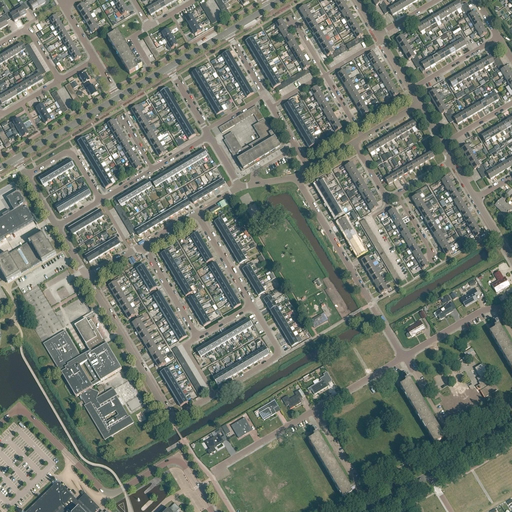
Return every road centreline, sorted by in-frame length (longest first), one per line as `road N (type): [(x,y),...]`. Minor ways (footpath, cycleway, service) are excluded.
road 1 (residential): [(214,395),(180,416),(169,414),(87,278)]
road 2 (residential): [(403,357),(296,177)]
road 3 (tertiary): [(212,511),(178,461),(108,496)]
